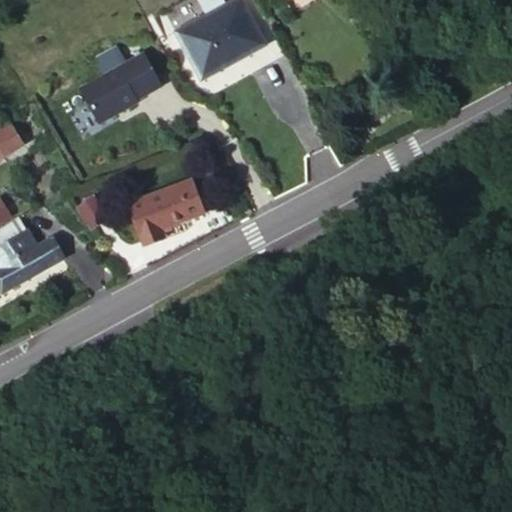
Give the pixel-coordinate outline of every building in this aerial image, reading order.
[(247,0),(232,0),(180,29),(206,77),(256,50),(252,44),(267,36),(247,0)] [(392,4),(381,9),(393,36),(404,31),(392,4)] [(270,42),(267,36),(252,44),(256,50),(270,42)] [(162,82),(145,49),(81,82),(99,118),(139,98),(138,95),(162,82)] [(18,118),(0,127),(0,155),(31,138),(18,118)] [(128,199),(142,237),(163,229),(161,224),(204,209),(191,175),(128,199)] [(0,210),(13,203),(2,185),(0,185),(0,210)] [(0,224),(0,256),(35,236),(22,211),(0,224)] [(43,232),(35,236),(0,256),(0,284),(0,286),(55,255),(43,232)]
